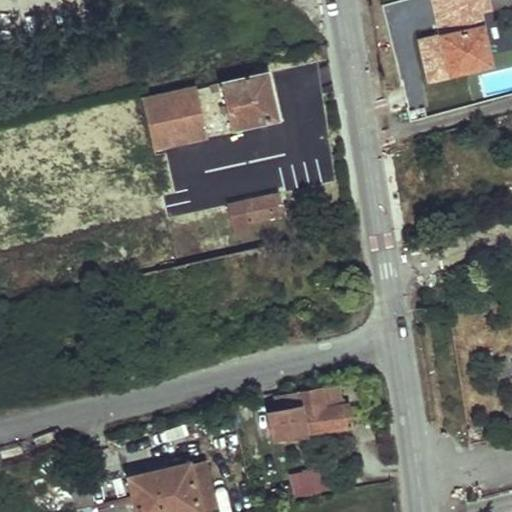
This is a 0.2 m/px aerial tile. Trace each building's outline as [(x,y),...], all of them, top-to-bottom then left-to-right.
[(511,0),(481,0),(484,12),(511,4),(511,0)] [(490,64),(477,5),(449,12),(453,33),(444,36),(452,73),(490,64)] [(429,81),(449,75),(437,34),(417,40),(429,81)] [(266,70),(218,81),(228,127),(276,117),(266,70)] [(193,87),(142,99),(151,145),(204,133),(193,87)] [(276,193),(242,201),(247,222),(281,214),(276,193)] [(318,389),(294,393),(301,434),(348,427),(345,405),(321,408),(318,389)] [(200,460),(186,464),(197,511),(200,511),(212,509),(200,460)] [(132,497),(89,508),(89,511),(197,511),(186,464),(164,469),(165,475),(150,478),(149,473),(127,478),(132,497)] [(324,494),(324,468),(291,468),(291,494),(324,494)]
